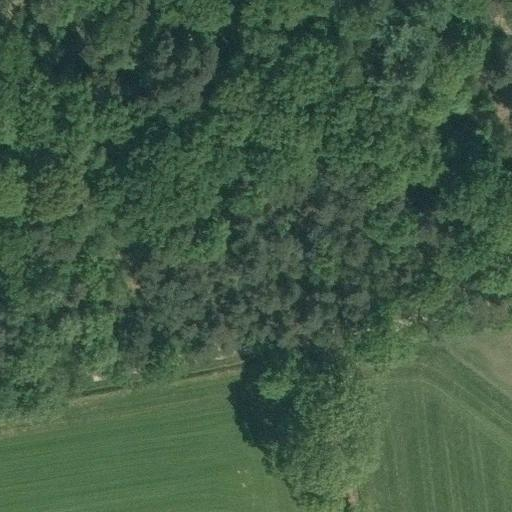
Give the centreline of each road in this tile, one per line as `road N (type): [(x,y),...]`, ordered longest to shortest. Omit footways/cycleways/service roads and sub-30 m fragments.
road 1 (track): [(511,307),(0,393)]
road 2 (track): [(511,225),(203,0)]
road 3 (track): [(390,132),(467,0)]
